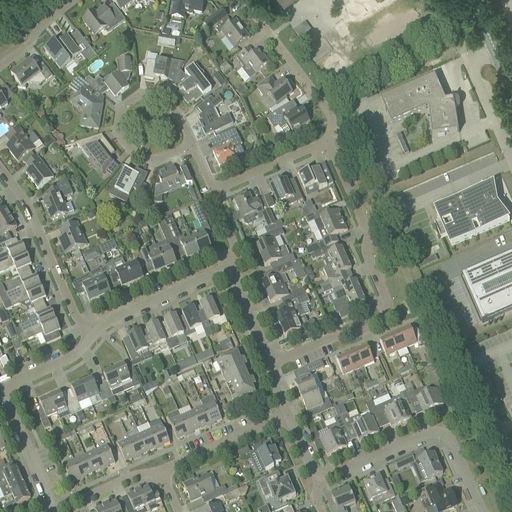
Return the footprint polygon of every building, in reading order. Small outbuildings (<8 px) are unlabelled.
[(154,5),(154,0),(112,0),(120,11),(135,1),(138,6),(143,2),(147,6),(150,4),(154,5)] [(174,0),(174,3),(172,19),(173,19),(182,21),(183,21),(185,14),(193,15),(193,13),(202,15),(203,5),(204,0),(174,0)] [(83,23),(89,31),(94,37),(103,30),(107,35),(125,21),(119,13),(113,5),(112,6),(114,7),(108,12),(104,7),(95,14),(97,16),(94,17),(91,14),(85,19),(86,21),(83,23)] [(156,22),(163,23),(164,16),(157,14),(156,22)] [(213,18),(205,24),(203,25),(209,32),(214,28),(218,25),(213,18)] [(234,50),(242,45),(249,38),(236,21),(231,24),(227,18),(218,25),(214,28),(218,34),(221,33),(234,50)] [(294,31),(306,48),(317,40),(304,23),(294,31)] [(45,49),(45,52),(50,58),(54,64),(55,64),(62,59),(66,65),(67,64),(80,55),(88,64),(97,57),(92,51),(86,43),(77,50),(67,37),(57,46),(54,42),(45,49)] [(249,80),(256,75),(262,71),(270,65),(263,56),(262,57),(257,52),(254,55),(249,49),(241,56),(236,59),(244,68),(241,70),(249,80)] [(178,74),(180,71),(184,63),(170,61),(170,63),(156,61),(157,56),(148,54),(144,79),(153,81),(154,78),(167,81),(169,71),(172,71),(178,74)] [(97,78),(94,82),(95,83),(107,92),(109,91),(114,97),(118,97),(117,94),(121,94),(129,88),(126,85),(126,84),(127,84),(127,83),(128,83),(128,82),(129,81),(129,80),(129,79),(130,79),(130,78),(130,77),(130,76),(130,75),(130,74),(131,74),(130,64),(129,59),(119,60),(120,73),(111,80),(109,77),(103,82),(97,78)] [(218,69),(224,64),(220,59),(214,64),(218,69)] [(52,77),(49,72),(43,64),(36,69),(30,61),(11,76),(18,85),(17,89),(25,90),(26,86),(34,80),(46,81),(52,77)] [(219,69),(224,76),(232,69),(227,63),(219,69)] [(180,71),(178,74),(172,86),(178,89),(180,93),(181,92),(184,95),(181,97),(187,105),(193,101),(195,103),(211,91),(200,77),(203,75),(196,67),(184,76),(180,71)] [(435,77),(381,101),(391,125),(428,109),(432,136),(458,132),(458,133),(459,133),(455,110),(456,110),(457,110),(457,109),(458,109),(458,108),(458,107),(459,107),(459,106),(459,105),(459,104),(459,103),(458,102),(458,101),(457,101),(456,100),(455,100),(454,100),(453,98),(452,98),(453,100),(445,101),(435,77)] [(88,86),(91,89),(95,83),(94,82),(88,78),(84,83),(88,86)] [(91,89),(88,86),(84,83),(79,79),(68,87),(77,94),(70,103),(83,113),(80,127),(98,131),(103,106),(92,98),(93,97),(91,95),(94,91),(91,89)] [(268,97),(276,108),(286,100),(285,98),(292,93),(282,81),(276,86),(270,79),(256,89),(265,100),(268,97)] [(50,83),(54,88),(58,85),(54,80),(50,83)] [(244,86),(236,92),(240,97),(248,91),(244,86)] [(211,98),(203,105),(195,111),(197,110),(202,115),(200,117),(202,121),(198,122),(201,128),(205,138),(214,133),(233,125),(229,116),(218,121),(213,110),(223,103),(218,97),(213,101),(211,98)] [(293,102),(284,107),(266,119),(274,130),(278,128),(285,139),(302,132),(300,128),(310,123),(303,112),(299,114),(296,110),(297,109),(293,102)] [(38,141),(33,134),(31,134),(26,138),(19,130),(7,139),(14,149),(9,152),(18,164),(32,153),(36,150),(32,145),(38,141)] [(242,146),(238,137),(235,130),(227,134),(218,139),(222,149),(213,153),(219,167),(237,159),(233,150),(242,146)] [(58,140),(55,142),(56,144),(59,141),(63,142),(64,139),(62,136),(58,136),(58,140)] [(92,139),(76,144),(87,159),(91,158),(104,175),(114,163),(110,158),(114,153),(108,145),(105,146),(102,136),(92,139)] [(272,147),(270,148),(265,146),(264,144),(261,145),(265,154),(273,150),(272,147)] [(252,156),(258,158),(261,151),(254,149),(252,156)] [(25,166),(30,171),(28,172),(30,175),(28,177),(38,190),(53,179),(41,163),(41,162),(37,157),(25,166)] [(193,183),(187,168),(180,171),(181,174),(176,177),(173,170),(158,176),(157,175),(157,176),(160,184),(159,186),(155,188),(155,189),(154,200),(165,195),(193,183)] [(113,189),(110,197),(126,204),(133,190),(138,193),(146,176),(140,173),(138,177),(125,170),(122,176),(120,175),(117,182),(119,182),(115,190),(113,189)] [(319,190),(324,188),(333,184),(329,174),(322,177),(320,171),(317,170),(309,174),(308,171),(298,175),(302,185),(304,190),(316,185),(319,190)] [(46,209),(51,222),(69,214),(73,212),(70,204),(66,206),(63,199),(72,195),(67,181),(57,187),(57,189),(56,189),(47,193),(50,200),(43,202),(44,205),(45,205),(47,208),(46,209)] [(271,185),(269,190),(271,194),(274,195),(275,198),(278,206),(286,203),(288,207),(302,201),(294,181),(293,181),(295,186),(289,189),(285,181),(278,184),(276,183),(271,185)] [(481,187),(482,188),(435,208),(440,221),(434,224),(440,239),(447,236),(451,247),(508,222),(509,224),(509,223),(481,187)] [(195,190),(190,193),(195,204),(200,201),(195,190)] [(249,196),(235,202),(243,219),(245,225),(247,226),(251,224),(249,219),(262,213),(263,215),(269,213),(268,210),(263,199),(258,201),(257,200),(252,202),(249,196)] [(269,196),(263,199),(268,210),(274,208),(269,196)] [(306,209),(306,210),(309,217),(315,214),(315,213),(310,202),(304,204),(306,209)] [(0,225),(11,219),(5,209),(0,211),(0,225)] [(413,220),(419,218),(416,210),(409,213),(413,220)] [(87,214),(89,221),(96,218),(93,211),(87,214)] [(318,232),(343,221),(338,211),(318,220),(315,214),(309,217),(304,218),(307,225),(314,222),(318,232)] [(192,239),(200,255),(211,250),(206,237),(212,235),(202,213),(195,216),(201,229),(199,230),(196,232),(198,236),(192,239)] [(268,228),(275,225),(269,213),(263,215),(268,228)] [(171,216),(163,219),(167,228),(175,225),(171,216)] [(0,246),(5,244),(12,241),(8,234),(17,228),(11,219),(0,225),(0,246)] [(168,245),(173,243),(173,242),(167,228),(163,219),(157,222),(166,242),(167,245),(168,245)] [(343,221),(318,232),(322,241),(316,244),(320,252),(333,246),(338,243),(335,237),(347,232),(343,221)] [(281,222),(275,225),(277,230),(281,229),(283,228),(281,222)] [(86,246),(77,224),(60,232),(65,243),(61,245),(65,255),(86,246)] [(268,228),(264,230),(267,235),(277,230),(275,225),(268,228)] [(260,258),(279,250),(274,240),(284,236),(281,229),(277,230),(267,235),(269,241),(256,247),(260,258)] [(188,260),(200,255),(192,239),(186,242),(183,237),(173,242),(173,243),(177,250),(182,248),(188,260)] [(0,256),(0,265),(28,254),(26,251),(25,251),(21,243),(18,244),(16,239),(12,241),(5,244),(7,249),(7,250),(8,253),(0,256)] [(109,253),(105,245),(98,248),(102,256),(109,253)] [(320,252),(313,254),(315,258),(316,260),(324,257),(325,260),(324,260),(327,267),(332,265),(346,259),(341,248),(335,251),(333,246),(320,252)] [(155,275),(166,270),(159,254),(156,247),(145,251),(139,253),(145,267),(151,265),(155,275)] [(278,262),(281,268),(295,262),(292,255),(289,257),(285,247),(279,250),(260,258),(265,268),(278,262)] [(96,249),(83,256),(86,263),(100,257),(96,249)] [(159,254),(166,270),(177,265),(169,249),(159,254)] [(133,285),(144,280),(139,270),(145,267),(139,253),(133,256),(136,263),(126,268),(133,285)] [(0,274),(15,268),(16,272),(17,272),(19,277),(31,272),(28,267),(31,266),(28,257),(29,257),(28,254),(0,265),(0,274)] [(511,255),(462,277),(462,278),(464,277),(472,296),(476,294),(480,302),(475,304),(484,322),(482,323),(482,324),(511,310),(511,255)] [(332,265),(327,267),(323,269),(327,279),(327,280),(330,286),(343,280),(341,274),(351,270),(346,259),(332,265)] [(106,268),(113,284),(119,282),(122,289),(133,285),(126,268),(122,260),(110,265),(110,266),(106,268)] [(275,278),(261,284),(266,295),(284,287),(280,276),(293,270),(290,264),(281,268),(272,272),(275,278)] [(108,287),(113,284),(106,268),(100,271),(98,270),(90,273),(90,275),(91,278),(93,282),(100,299),(111,294),(108,287)] [(309,268),(303,270),(306,277),(312,274),(309,268)] [(5,294),(9,301),(42,287),(41,284),(39,284),(36,276),(33,277),(31,272),(19,277),(21,282),(23,286),(5,294)] [(312,281),(314,278),(312,274),(306,277),(309,283),(312,281)] [(91,278),(90,275),(71,283),(77,297),(85,294),(89,304),(100,299),(93,282),(91,278)] [(330,286),(333,291),(337,302),(339,302),(361,292),(356,281),(346,286),(343,280),(330,286)] [(324,295),(333,291),(330,286),(322,290),(324,295)] [(44,290),(42,287),(9,301),(2,304),(6,312),(30,301),(34,310),(45,305),(43,300),(46,298),(42,290),(44,290)] [(270,305),(288,297),(284,287),(266,295),(270,305)] [(303,290),(290,296),(293,302),(306,297),(303,290)] [(342,312),(338,314),(341,320),(357,313),(355,308),(366,303),(361,292),(339,302),(342,310),(341,310),(342,312)] [(0,296),(0,298),(2,304),(9,301),(5,294),(0,296)] [(286,313),(276,317),(280,328),(298,320),(298,319),(304,317),(300,307),(309,302),(306,297),(293,302),(283,306),(286,313)] [(203,312),(196,315),(202,327),(203,331),(205,330),(214,326),(212,323),(220,319),(211,300),(200,305),(203,312)] [(20,327),(23,334),(23,335),(57,320),(55,317),(54,317),(50,309),(47,310),(45,305),(34,310),(36,315),(36,316),(37,319),(20,327)] [(180,326),(184,335),(185,339),(196,334),(194,330),(202,327),(193,308),(182,313),(186,324),(180,326)] [(176,338),(184,335),(180,326),(176,316),(164,321),(168,331),(162,334),(167,347),(168,348),(170,352),(180,347),(178,342),(176,338)] [(328,326),(326,322),(324,319),(318,322),(321,329),(328,326)] [(21,335),(24,343),(44,334),(45,338),(43,339),(46,346),(61,339),(58,332),(60,331),(57,323),(58,323),(57,320),(23,335),(23,334),(21,335)] [(298,332),(301,338),(318,331),(314,322),(302,327),(298,320),(280,328),(285,338),(298,332)] [(168,348),(167,347),(162,334),(158,324),(146,329),(150,339),(144,342),(148,351),(149,355),(160,350),(161,352),(168,348)] [(11,325),(6,327),(8,333),(14,331),(11,325)] [(410,329),(400,334),(406,349),(413,346),(414,349),(424,345),(420,337),(415,340),(410,329)] [(152,360),(149,355),(148,351),(144,342),(140,332),(128,337),(132,347),(127,350),(126,347),(125,348),(132,363),(142,358),(145,363),(152,360)] [(406,349),(400,334),(390,338),(396,353),(406,349)] [(386,357),(396,353),(390,338),(380,343),(386,357)] [(229,340),(219,345),(223,354),(225,353),(230,351),(233,350),(229,340)] [(15,351),(20,348),(17,341),(12,344),(15,351)] [(357,353),(363,368),(373,363),(367,348),(357,353)] [(0,372),(1,374),(4,373),(11,370),(5,356),(3,358),(0,351),(0,372)] [(195,363),(213,359),(211,352),(194,356),(195,363)] [(243,367),(247,366),(244,359),(240,360),(237,353),(216,363),(225,383),(246,374),(243,367)] [(353,372),(363,368),(357,353),(347,357),(353,372)] [(353,372),(347,357),(336,362),(343,376),(353,372)] [(321,362),(303,370),(306,376),(323,368),(321,362)] [(124,393),(134,389),(140,386),(134,374),(129,377),(124,366),(122,367),(121,365),(115,367),(116,369),(114,370),(121,386),(124,393)] [(186,365),(177,368),(179,373),(188,370),(186,365)] [(434,370),(432,365),(426,368),(424,369),(426,374),(434,370)] [(190,379),(203,373),(201,368),(188,374),(190,379)] [(107,384),(102,387),(107,400),(113,398),(124,393),(121,386),(114,370),(103,375),(107,384)] [(159,376),(163,385),(164,384),(169,379),(169,380),(169,379),(166,372),(159,376)] [(225,383),(230,394),(234,403),(255,394),(252,387),(255,385),(252,379),(249,380),(246,374),(225,383)] [(294,384),(298,394),(314,387),(310,377),(294,384)] [(172,384),(169,380),(169,379),(164,384),(167,388),(172,384)] [(92,380),(82,384),(89,400),(92,407),(102,403),(107,400),(102,387),(96,389),(92,380)] [(156,383),(149,386),(151,391),(158,389),(156,383)] [(426,395),(433,411),(443,407),(438,395),(442,393),(438,383),(428,387),(431,393),(426,395)] [(75,398),(70,400),(76,415),(81,412),(82,412),(79,405),(89,400),(82,384),(71,389),(75,398)] [(164,384),(163,385),(159,388),(162,392),(167,388),(164,384)] [(149,386),(143,388),(145,394),(151,391),(149,386)] [(298,394),(302,403),(319,396),(314,387),(298,394)] [(412,389),(406,392),(412,406),(418,403),(423,415),(433,411),(426,395),(423,389),(414,393),(412,389)] [(371,400),(377,397),(374,391),(368,394),(371,400)] [(394,409),(401,425),(411,421),(406,409),(412,406),(406,392),(399,395),(400,397),(391,401),(394,409)] [(76,415),(70,400),(64,403),(60,394),(58,395),(57,393),(51,396),(52,397),(49,398),(57,415),(57,414),(60,421),(76,415)] [(139,395),(136,397),(131,399),(133,405),(138,403),(141,401),(139,395)] [(319,396),(302,403),(307,413),(319,408),(322,414),(332,410),(331,406),(328,399),(321,402),(319,396)] [(38,416),(45,431),(51,428),(47,419),(57,415),(49,398),(39,403),(44,414),(38,416)] [(208,399),(200,402),(202,408),(210,426),(222,421),(218,412),(214,403),(210,404),(208,399)] [(375,409),(379,419),(385,416),(391,430),(401,425),(394,409),(391,401),(375,408),(375,409)] [(360,418),(369,439),(379,435),(373,421),(379,419),(375,409),(375,408),(372,402),(365,406),(368,413),(359,417),(360,418)] [(191,413),(199,431),(210,426),(202,408),(191,413)] [(84,420),(81,412),(76,415),(79,422),(84,420)] [(191,413),(180,417),(188,435),(199,431),(191,413)] [(346,414),(340,417),(346,432),(353,429),(359,444),(369,439),(360,418),(359,417),(359,416),(350,420),(347,414),(346,414)] [(177,440),(188,435),(180,417),(169,422),(177,440)] [(346,432),(340,417),(333,420),(336,425),(326,429),(326,430),(327,430),(330,438),(337,453),(347,449),(340,434),(346,432)] [(158,449),(150,431),(148,424),(137,429),(140,435),(147,453),(158,449)] [(150,431),(158,449),(170,444),(162,426),(150,431)] [(315,429),(309,432),(314,445),(320,442),(321,442),(315,429)] [(140,435),(129,440),(136,458),(147,453),(140,435)] [(330,438),(321,442),(320,442),(327,458),(337,453),(330,438)] [(136,458),(129,440),(117,445),(125,463),(136,458)] [(257,454),(265,472),(274,469),(273,467),(281,463),(274,448),(266,452),(265,450),(263,451),(261,445),(252,449),(255,455),(257,454)] [(96,451),(104,469),(115,464),(107,446),(96,451)] [(248,448),(237,452),(240,459),(248,455),(247,453),(250,452),(248,448)] [(85,456),(93,474),(104,469),(96,451),(85,456)] [(420,485),(427,481),(442,475),(434,455),(418,461),(424,474),(416,477),(420,485)] [(74,461),(82,479),(93,474),(85,456),(74,461)] [(415,464),(411,456),(394,463),(398,472),(415,464)] [(70,484),(82,479),(74,461),(62,466),(70,484)] [(0,469),(0,488),(21,479),(16,468),(10,471),(8,466),(0,469)] [(257,482),(265,499),(271,496),(273,502),(278,504),(286,501),(296,497),(289,483),(283,481),(281,482),(278,473),(257,482)] [(222,498),(228,495),(224,487),(214,492),(207,476),(193,482),(192,480),(183,483),(183,482),(182,482),(191,503),(212,494),(215,501),(222,498)] [(394,498),(392,494),(388,485),(383,488),(379,478),(364,484),(367,492),(365,493),(369,502),(382,497),(384,502),(394,498)] [(395,478),(390,480),(395,489),(400,487),(395,478)] [(21,479),(0,488),(0,489),(4,499),(12,496),(26,489),(21,479)] [(154,504),(155,506),(161,504),(156,492),(151,494),(148,487),(137,492),(146,511),(150,511),(148,507),(154,504)] [(245,487),(238,491),(241,498),(241,499),(245,497),(247,491),(245,487)] [(433,506),(424,510),(424,511),(444,511),(449,510),(450,511),(454,509),(454,508),(457,507),(450,492),(444,495),(441,489),(434,492),(432,488),(426,491),(433,506)] [(15,502),(10,504),(13,511),(21,511),(27,510),(24,503),(30,500),(26,489),(12,496),(15,502)] [(329,510),(329,511),(346,511),(345,509),(355,505),(352,499),(348,489),(338,494),(338,496),(332,499),(335,507),(329,510)] [(237,491),(228,495),(222,498),(225,505),(241,498),(238,491),(237,491)] [(130,503),(124,506),(126,511),(146,511),(137,492),(127,497),(130,503)] [(411,505),(407,496),(399,500),(400,503),(403,509),(411,505)] [(391,505),(394,511),(403,511),(399,501),(391,505)] [(105,506),(107,511),(126,511),(124,506),(119,508),(116,502),(105,506)]
